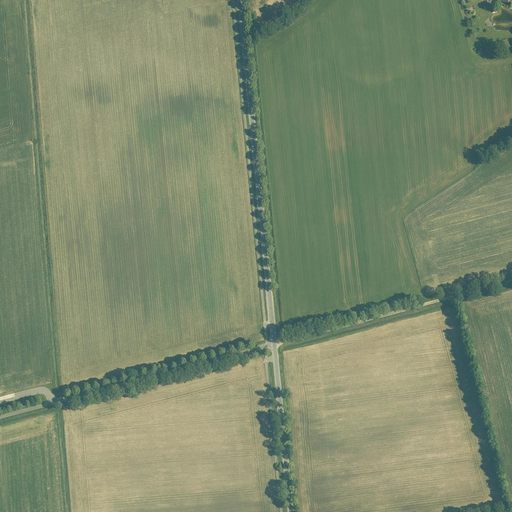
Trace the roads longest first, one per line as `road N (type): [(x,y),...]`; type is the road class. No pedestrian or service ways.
road 1 (tertiary): [(239,0),(274,345)]
road 2 (unclassified): [(0,418),(274,345)]
road 3 (track): [(511,281),(274,345)]
road 4 (tertiary): [(274,345),(291,511)]
